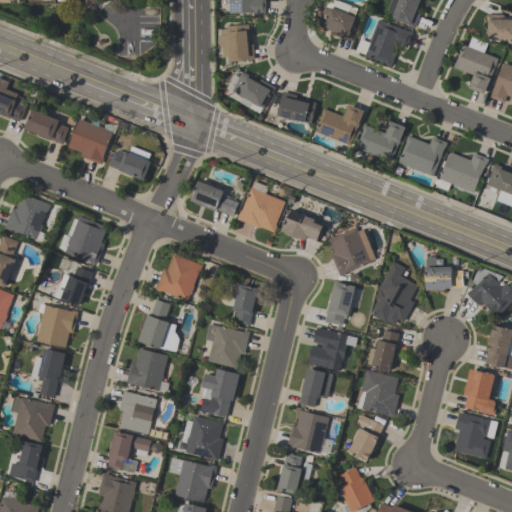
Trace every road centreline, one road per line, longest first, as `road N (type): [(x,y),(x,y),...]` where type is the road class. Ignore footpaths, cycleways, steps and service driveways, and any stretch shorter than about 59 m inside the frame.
road 1 (residential): [(63,511),(109,334),(191,122)]
road 2 (residential): [(0,166),(298,278)]
road 3 (residential): [(240,511),(298,278)]
road 4 (residential): [(287,51),(511,136)]
road 5 (tertiary): [(299,165),(511,250)]
road 6 (residential): [(418,471),(445,336)]
road 7 (tertiary): [(76,74),(191,122)]
road 8 (tertiary): [(191,122),(190,0)]
